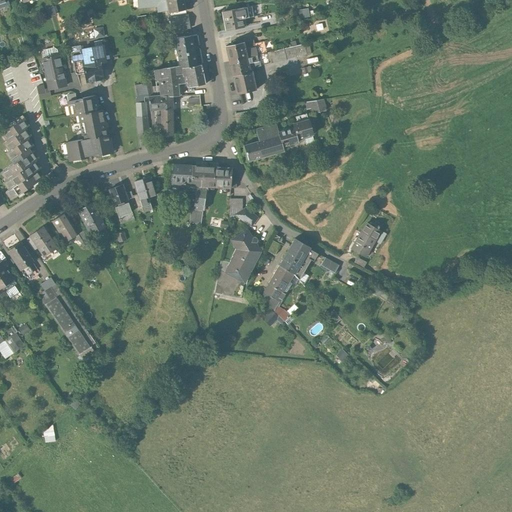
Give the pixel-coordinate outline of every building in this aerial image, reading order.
[(157,0),(159,10),(170,8),(168,0),(157,0)] [(188,8),(186,0),(168,0),(170,8),(171,11),(172,11),(187,8),(188,8)] [(54,6),(46,9),(48,17),(56,15),(54,6)] [(244,19),(253,17),(251,6),(242,8),(244,19)] [(244,19),(242,8),(222,11),(226,31),(246,27),(244,19)] [(310,8),(300,9),(301,17),(311,16),(310,8)] [(188,15),(171,18),(173,31),(190,29),(188,15)] [(200,65),(195,36),(176,39),(180,66),(182,66),(182,68),(200,65)] [(264,42),(253,45),(256,55),(266,53),(264,42)] [(266,53),(268,64),(311,54),(308,43),(266,53)] [(72,56),(74,72),(76,74),(85,73),(86,82),(103,79),(100,62),(106,61),(103,44),(80,49),(81,54),(72,56)] [(243,47),(243,44),(226,48),(233,77),(250,73),(246,58),(243,47)] [(253,45),(243,47),(246,58),(256,55),(253,45)] [(49,88),(50,89),(68,85),(61,55),(43,60),(49,88)] [(202,65),(200,65),(182,68),(183,76),(187,76),(188,83),(188,87),(205,84),(202,65)] [(156,79),(158,78),(160,97),(172,97),(179,96),(178,85),(188,83),(187,76),(183,76),(182,68),(182,66),(180,66),(154,70),(156,79)] [(251,72),(250,73),(233,77),(237,95),(255,90),(251,72)] [(151,82),(136,85),(138,97),(148,97),(154,97),(151,82)] [(51,96),(50,89),(49,88),(45,89),(44,85),(38,87),(40,98),(51,96)] [(99,96),(75,100),(69,101),(71,116),(80,114),(101,110),(99,96)] [(150,110),(161,110),(172,110),(172,97),(160,97),(154,97),(148,97),(150,110)] [(199,99),(189,100),(190,107),(193,107),(193,114),(203,113),(202,107),(200,107),(199,99)] [(323,100),(304,103),(306,109),(311,108),(312,114),(326,110),(323,100)] [(148,133),(146,103),(136,103),(139,134),(148,133)] [(80,114),(85,139),(108,135),(104,110),(101,110),(80,114)] [(172,110),(161,110),(161,117),(156,117),(156,125),(161,125),(161,136),(172,136),(172,110)] [(243,113),(235,114),(236,132),(246,130),(243,113)] [(32,136),(26,128),(30,125),(25,118),(2,134),(7,141),(4,143),(10,151),(7,153),(12,160),(14,163),(2,172),(7,180),(4,182),(10,190),(6,192),(12,200),(43,178),(38,170),(41,168),(36,160),(38,159),(30,148),(34,145),(29,138),(32,136)] [(291,124),(292,128),(295,139),(311,134),(307,119),(291,124)] [(282,150),(281,146),(277,132),(274,124),(256,129),(259,141),(243,146),(247,160),(282,150)] [(292,128),(277,132),(281,146),(296,141),(295,139),(292,128)] [(110,135),(108,135),(85,139),(68,142),(72,161),(114,153),(110,135)] [(173,184),(192,185),(193,166),(174,165),(173,184)] [(210,186),(212,186),(213,167),(193,166),(192,185),(198,185),(210,186)] [(233,168),(213,167),(212,186),(232,188),(233,173),(233,168)] [(152,176),(135,181),(139,194),(141,199),(149,196),(157,194),(152,176)] [(122,185),(110,189),(115,203),(122,201),(127,199),(125,193),(122,185)] [(204,210),(210,186),(198,185),(193,208),(204,210)] [(131,191),(125,193),(127,199),(122,201),(124,206),(135,202),(133,196),(131,191)] [(144,210),(143,207),(141,199),(139,194),(133,196),(135,202),(137,211),(144,210)] [(151,204),(149,196),(141,199),(143,207),(151,204)] [(235,214),(242,210),(242,199),(229,199),(230,216),(231,217),(235,214)] [(94,202),(80,210),(92,233),(107,226),(94,202)] [(201,225),(204,210),(193,208),(191,208),(188,222),(201,225)] [(242,210),(235,214),(252,227),(258,218),(245,208),(242,210)] [(78,235),(64,214),(53,221),(66,242),(78,235)] [(366,223),(351,249),(365,257),(380,231),(366,223)] [(44,227),(31,236),(39,247),(45,256),(58,247),(44,227)] [(257,238),(253,238),(248,230),(232,240),(239,250),(226,272),(245,282),(262,252),(256,243),(258,240),(257,238)] [(126,240),(124,232),(116,235),(118,243),(126,240)] [(14,234),(4,240),(10,249),(20,242),(14,234)] [(34,251),(39,247),(31,236),(26,239),(34,251)] [(294,238),(278,266),(293,274),(308,247),(294,238)] [(21,242),(9,250),(22,270),(35,261),(21,242)] [(324,257),(320,265),(334,273),(338,265),(324,257)] [(356,258),(354,263),(363,268),(365,262),(356,258)] [(1,261),(0,261),(0,288),(14,279),(1,261)] [(278,266),(263,292),(278,301),(293,274),(278,266)] [(39,294),(46,304),(57,297),(90,346),(95,343),(51,278),(42,284),(46,290),(39,294)] [(263,292),(259,299),(273,310),(278,301),(263,292)] [(94,352),(90,346),(57,297),(46,304),(83,359),(94,352)] [(281,309),(278,315),(284,322),(290,317),(283,310),(281,309)] [(276,319),(277,316),(271,310),(262,320),(269,326),(276,319)] [(335,323),(339,319),(332,311),(328,314),(335,323)] [(4,341),(5,341),(13,353),(24,346),(16,333),(4,341)] [(330,339),(326,336),(321,341),(324,345),(330,339)] [(0,350),(5,358),(13,353),(5,341),(0,344),(0,350)] [(81,404),(76,400),(71,405),(75,409),(81,404)] [(22,478),(18,474),(10,480),(14,484),(22,478)]
